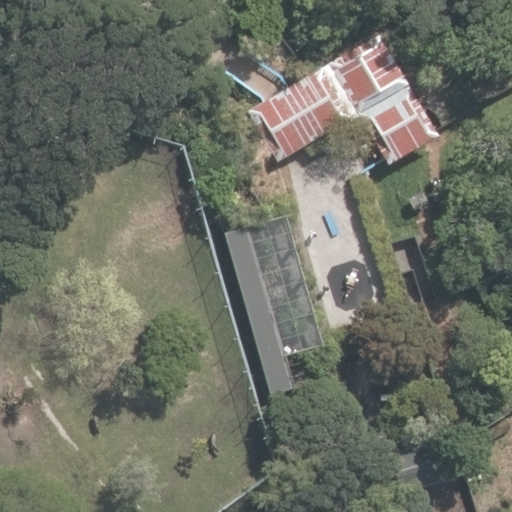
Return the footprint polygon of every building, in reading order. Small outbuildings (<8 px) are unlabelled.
[(373,30),(245,108),(279,164),(353,119),(383,168),(437,134),(373,30)] [(323,343),(284,213),(251,223),(290,353),(323,343)] [(248,221),(223,228),(268,392),(292,386),(248,221)] [(384,454),(397,493),(450,476),(437,437),(384,454)] [(475,511),(468,488),(405,509),(405,511),(475,511)]
